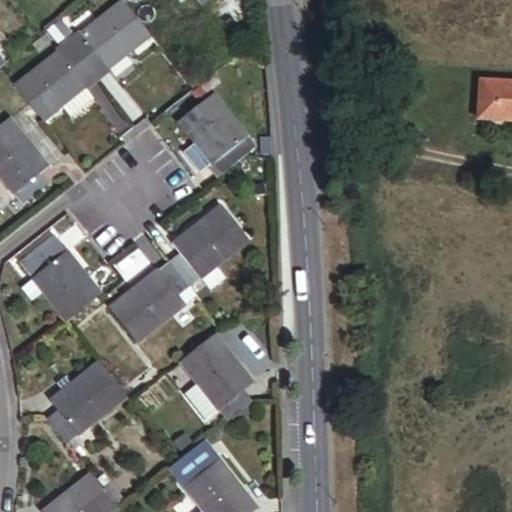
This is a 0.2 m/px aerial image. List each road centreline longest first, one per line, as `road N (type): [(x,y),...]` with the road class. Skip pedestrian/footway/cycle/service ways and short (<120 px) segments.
road 1 (tertiary): [(316,511),(281,0)]
road 2 (residential): [(135,194),(60,209),(0,254)]
